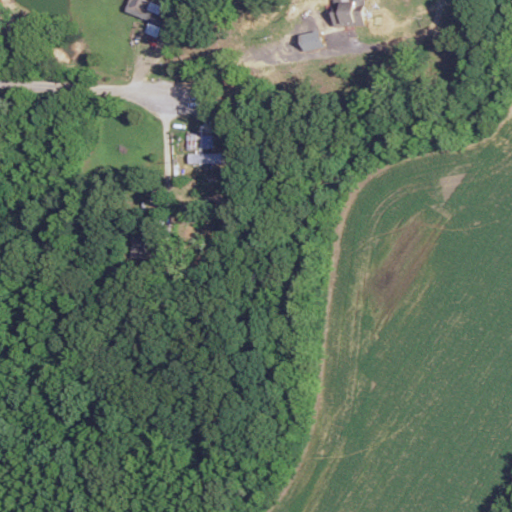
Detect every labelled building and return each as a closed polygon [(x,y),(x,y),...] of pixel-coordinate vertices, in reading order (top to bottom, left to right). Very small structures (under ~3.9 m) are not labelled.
[(145,30),(166,37),(173,17),(160,12),(163,4),(152,0),(129,0),(126,11),(149,19),(145,30)] [(367,24),(366,0),(335,0),(336,24),(367,24)] [(326,45),(323,29),(302,33),(305,50),(326,45)] [(188,152),(189,162),(224,161),(224,151),(188,152)] [(134,255),(155,254),(154,233),(133,234),(134,255)]
